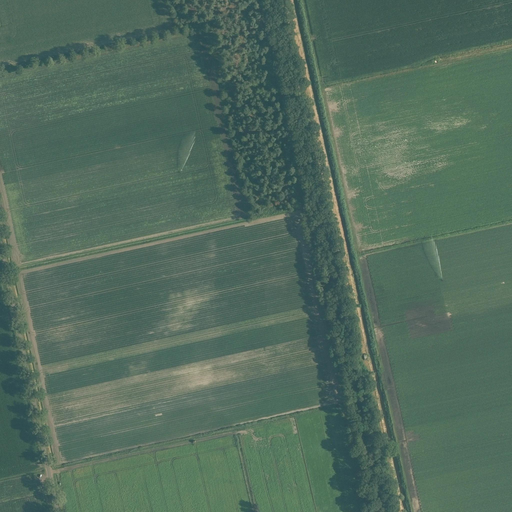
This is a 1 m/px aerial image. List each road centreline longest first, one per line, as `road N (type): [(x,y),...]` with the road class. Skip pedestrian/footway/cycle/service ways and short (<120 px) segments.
road 1 (track): [(400,511),(288,0)]
road 2 (unclassified): [(57,511),(0,242)]
